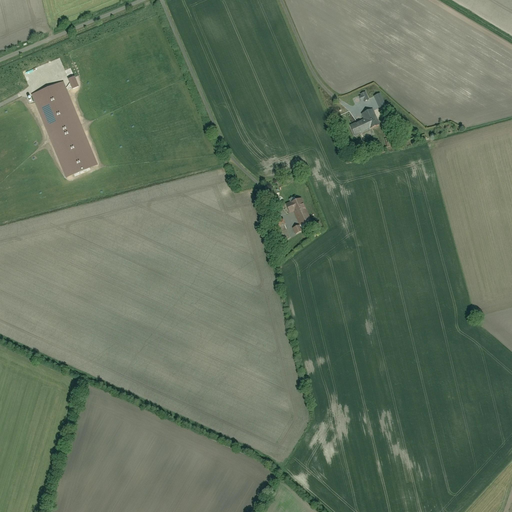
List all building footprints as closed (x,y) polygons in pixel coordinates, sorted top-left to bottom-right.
[(364,92),(349,97),(353,107),(368,102),(364,92)] [(382,95),(375,97),(379,107),(385,105),(382,95)] [(372,110),(361,114),(363,121),(350,126),(353,134),(377,126),(372,110)] [(403,123),(405,118),(395,114),(393,119),(403,123)] [(394,137),(385,140),(387,148),(396,145),(394,137)] [(313,222),(303,200),(287,207),(291,216),(295,214),(301,227),(313,222)] [(288,230),(280,214),(273,218),(281,233),(288,230)] [(294,240),(290,232),(286,234),(289,242),(294,240)]
